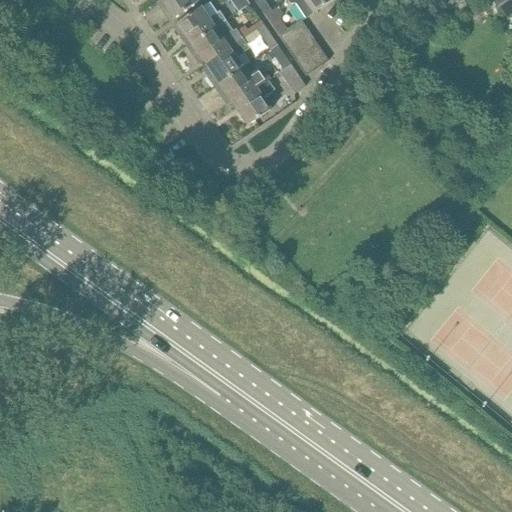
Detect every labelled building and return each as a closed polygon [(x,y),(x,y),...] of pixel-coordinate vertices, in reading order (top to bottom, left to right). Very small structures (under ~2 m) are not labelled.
[(162,0),(166,6),(162,9),(170,22),(198,3),(195,0),(162,0)] [(229,0),(239,13),(250,5),(246,0),(229,0)] [(272,12),(264,0),(253,0),(265,17),(272,12)] [(333,0),(290,0),(288,1),(290,5),(296,5),(305,19),(313,14),(333,0)] [(511,0),(494,0),(508,19),(511,16),(511,0)] [(186,35),(192,44),(226,21),(220,13),(210,20),(201,7),(173,26),(182,39),(186,35)] [(233,32),(226,21),(192,44),(206,65),(243,40),(236,30),(233,32)] [(279,37),(286,48),(310,32),(302,21),(279,37)] [(264,26),(257,31),(271,51),(278,46),(264,26)] [(293,57),(316,42),(310,32),(286,48),(293,57)] [(206,65),(220,85),(243,69),(236,59),(250,50),(243,40),(206,65)] [(316,42),(293,57),(299,67),(322,51),(316,42)] [(276,48),(269,52),(278,66),(285,61),(276,48)] [(329,61),(322,51),(299,67),(306,77),(329,61)] [(306,87),(294,70),(291,66),(280,73),(294,95),(306,87)] [(248,77),(243,69),(220,85),(233,105),(268,82),(260,69),(248,77)] [(275,92),(268,82),(233,105),(248,126),(271,110),(264,99),(275,92)]
